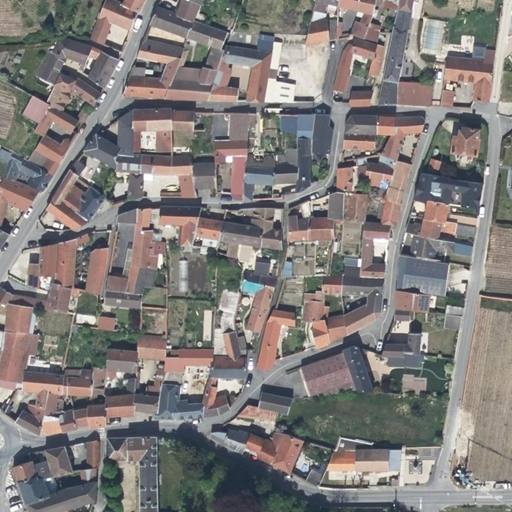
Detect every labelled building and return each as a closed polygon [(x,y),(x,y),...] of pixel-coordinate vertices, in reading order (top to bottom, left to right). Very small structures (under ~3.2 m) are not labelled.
[(109,0),(106,0),(90,40),(105,46),(106,43),(103,41),(111,23),(131,32),(138,13),(123,7),(124,5),(109,0)] [(138,13),(144,0),(126,0),(124,5),(123,7),(138,13)] [(193,21),(199,24),(201,18),(196,15),(202,0),(187,0),(188,0),(182,18),(193,21)] [(340,0),(339,7),(365,13),(362,23),(361,26),(367,27),(373,0),(340,0)] [(414,0),(400,0),(399,9),(393,36),(384,82),(400,84),(414,0)] [(315,1),(310,24),(320,22),(324,3),(315,1)] [(187,38),(193,21),(182,18),(157,9),(150,25),(187,38)] [(439,26),(438,34),(445,35),(447,22),(427,19),(425,31),(428,32),(429,25),(439,26)] [(174,75),(164,99),(206,101),(225,49),(222,48),(227,33),(199,24),(193,21),(187,38),(212,46),(206,67),(202,69),(199,78),(198,81),(184,80),(177,80),(177,75),(174,75)] [(305,45),(328,42),(329,21),(320,22),(310,24),(305,45)] [(357,22),(353,35),(364,38),(367,27),(361,26),(362,23),(357,22)] [(428,32),(438,34),(439,26),(429,25),(428,32)] [(231,32),(226,46),(273,53),(274,44),(275,38),(231,32)] [(180,59),(183,51),(185,46),(181,45),(179,49),(148,41),(148,38),(145,37),(140,51),(160,55),(170,57),(180,59)] [(332,93),(343,95),(345,86),(347,76),(352,53),(374,60),(378,45),(355,38),(352,46),(349,45),(345,49),(343,53),(340,62),(332,93)] [(68,40),(59,40),(53,52),(50,50),(38,75),(53,82),(65,57),(82,63),(86,65),(87,62),(89,56),(92,48),(68,40)] [(443,46),(437,45),(436,51),(425,49),(426,43),(423,43),(422,53),(442,56),(443,46)] [(121,54),(124,48),(114,44),(112,50),(121,54)] [(277,83),(277,82),(282,45),(274,44),(273,53),(273,54),(269,81),(265,103),(274,103),(293,104),(294,91),(294,85),(277,83)] [(369,75),(378,76),(382,60),(384,47),(378,45),(374,60),(370,72),(369,75)] [(225,49),(206,101),(227,102),(227,86),(233,71),(231,68),(228,68),(229,63),(253,67),(247,102),(265,103),(269,81),(273,54),(226,46),(225,49)] [(118,60),(92,48),(89,56),(95,59),(95,60),(97,62),(95,66),(92,73),(89,78),(105,89),(118,60)] [(488,103),(494,62),(496,51),(486,50),(485,61),(447,57),(443,81),(476,84),(473,102),(488,103)] [(140,51),(138,57),(158,62),(159,62),(160,55),(140,51)] [(180,59),(177,67),(181,68),(187,51),(183,51),(180,59)] [(157,65),(166,67),(170,57),(160,55),(159,62),(158,62),(157,65)] [(95,59),(89,56),(87,62),(95,66),(97,62),(95,60),(95,59)] [(123,96),(164,99),(174,75),(177,67),(180,59),(170,57),(166,67),(161,79),(130,76),(123,96)] [(84,68),(83,71),(83,73),(89,78),(92,73),(84,68)] [(352,93),(349,104),(351,107),(368,107),(371,104),(378,76),(369,75),(370,72),(366,71),(361,92),(352,93)] [(60,73),(47,104),(49,105),(58,110),(59,106),(68,89),(94,106),(101,95),(78,79),(77,81),(68,77),(60,73)] [(347,76),(345,86),(352,87),(354,77),(347,76)] [(400,84),(384,82),(378,106),(399,105),(430,108),(432,87),(417,85),(400,84)] [(227,86),(227,102),(238,102),(240,89),(227,86)] [(453,94),(441,92),(439,108),(451,109),(453,94)] [(334,104),(342,104),(343,95),(332,93),(331,100),(334,104)] [(47,104),(33,96),(23,114),(38,123),(40,124),(49,105),(47,104)] [(72,133),(78,121),(70,117),(64,113),(58,110),(49,105),(40,124),(38,123),(33,132),(42,137),(43,136),(52,122),(72,133)] [(88,116),(90,113),(85,110),(84,112),(75,107),(70,117),(78,121),(84,124),(88,116)] [(133,130),(133,110),(119,120),(118,147),(106,140),(97,135),(84,152),(117,168),(117,153),(133,154),(133,151),(133,142),(133,130)] [(172,110),(133,110),(133,130),(140,130),(162,130),(172,130),(194,131),(194,130),(195,113),(172,112),(172,110)] [(249,114),(230,114),(229,141),(248,141),(248,127),(249,114)] [(315,115),(315,117),(313,141),(331,143),(333,130),(328,126),(329,116),(315,115)] [(298,133),(299,116),(284,116),(283,133),(298,133)] [(315,117),(299,116),(298,133),(298,139),(313,141),(315,117)] [(394,135),(395,119),(352,117),(346,125),(345,132),(380,134),(392,135),(394,135)] [(409,119),(395,119),(394,135),(404,135),(421,135),(425,122),(422,118),(409,119)] [(479,130),(463,128),(462,131),(459,130),(458,137),(453,136),(450,153),(477,156),(479,140),(478,140),(479,130)] [(172,130),(162,130),(162,140),(168,140),(168,134),(172,134),(172,130)] [(108,136),(100,132),(97,135),(106,140),(108,136)] [(380,134),(345,132),(343,149),(375,151),(375,141),(380,141),(380,134)] [(168,140),(162,140),(162,144),(162,151),(172,151),(172,134),(168,134),(168,140)] [(404,135),(394,135),(392,135),(381,156),(386,158),(396,162),(404,135)] [(53,142),(43,136),(42,137),(35,150),(34,149),(28,159),(38,165),(44,155),(49,158),(41,170),(53,176),(73,143),(68,139),(68,140),(63,147),(57,144),(53,142)] [(313,141),(298,139),(298,149),(296,184),(296,194),(310,187),(311,157),(313,156),(313,153),(329,156),(331,143),(313,141)] [(248,141),(229,141),(215,141),(214,163),(216,163),(225,163),(225,157),(231,157),(230,163),(229,181),(245,183),(246,166),(247,157),(248,141)] [(192,162),(191,150),(183,149),(183,157),(171,157),(141,155),(140,173),(143,174),(150,174),(173,176),(180,175),(192,174),(192,162)] [(296,184),(298,149),(287,149),(287,155),(286,166),(276,166),(274,166),(272,185),(296,184)] [(274,166),(274,157),(263,157),(263,151),(255,151),(255,157),(247,157),(246,166),(274,166)] [(141,155),(133,154),(117,153),(117,168),(116,171),(130,172),(140,173),(141,155)] [(43,192),(53,176),(41,170),(35,166),(11,155),(6,165),(3,176),(14,181),(18,173),(19,171),(24,174),(30,177),(34,178),(29,186),(40,191),(43,192)] [(287,155),(282,155),(276,155),(276,157),(276,166),(286,166),(287,155)] [(396,163),(396,162),(386,158),(384,166),(367,164),(367,166),(366,178),(366,179),(390,183),(396,163)] [(440,161),(431,158),(429,169),(438,171),(440,161)] [(365,159),(356,161),(356,168),(358,167),(366,166),(365,159)] [(78,160),(70,170),(79,176),(86,166),(78,160)] [(216,163),(214,163),(192,162),(192,174),(194,185),(204,185),(204,188),(216,187),(216,163)] [(410,174),(408,174),(396,173),(399,164),(396,163),(390,183),(384,200),(396,204),(400,207),(410,174)] [(408,174),(411,166),(396,163),(399,164),(396,173),(408,174)] [(274,166),(246,166),(245,183),(243,201),(251,201),(253,184),(272,185),(274,166)] [(366,178),(367,166),(366,166),(358,167),(358,178),(366,178)] [(338,171),(337,191),(351,192),(352,168),(338,171)] [(105,199),(106,198),(103,195),(90,187),(87,192),(81,200),(69,191),(74,183),(78,178),(79,176),(70,170),(46,209),(74,230),(87,223),(105,199)] [(129,180),(143,181),(143,174),(140,173),(130,172),(129,180)] [(480,196),(482,185),(451,179),(451,177),(421,173),(420,175),(424,176),(422,186),(418,186),(413,201),(427,203),(427,200),(449,204),(449,205),(474,209),(476,196),(480,196)] [(181,186),(194,185),(192,174),(180,175),(181,186)] [(26,210),(40,191),(29,186),(25,185),(24,186),(14,181),(3,176),(0,185),(0,222),(7,202),(26,210)] [(25,185),(29,186),(34,178),(30,177),(25,185)] [(87,192),(90,187),(78,178),(74,183),(87,192)] [(128,200),(142,198),(143,181),(129,180),(128,200)] [(230,201),(243,201),(245,183),(229,181),(227,199),(230,201)] [(183,198),(195,198),(194,185),(181,186),(183,198)] [(105,199),(113,206),(115,191),(109,190),(109,191),(106,198),(105,199)] [(335,220),(344,220),(345,194),(337,193),(332,194),(333,219),(310,220),(309,240),(335,238),(335,220)] [(364,222),(365,218),(366,195),(356,193),(355,195),(345,194),(344,220),(364,222)] [(381,204),(381,199),(369,196),(370,201),(381,204)] [(396,228),(400,207),(396,204),(384,200),(381,199),(381,204),(385,205),(381,225),(391,227),(396,228)] [(475,228),(477,219),(447,213),(449,205),(449,204),(427,200),(427,203),(424,219),(446,223),(447,223),(475,228)] [(301,220),(310,220),(310,213),(307,202),(298,205),(301,220)] [(160,207),(159,224),(185,226),(183,240),(176,239),(175,246),(193,248),(198,219),(200,209),(160,207)] [(118,217),(117,223),(137,224),(138,212),(138,209),(121,214),(118,217)] [(253,209),(252,221),(264,222),(266,209),(253,209)] [(264,222),(264,229),(262,248),(283,251),(283,225),(280,225),(279,231),(273,231),(275,209),(266,209),(264,222)] [(138,212),(137,224),(136,229),(149,230),(150,210),(138,212)] [(198,219),(193,248),(201,249),(203,239),(219,241),(223,223),(198,219)] [(474,238),(475,228),(447,223),(446,223),(424,219),(422,227),(420,235),(420,237),(438,241),(438,239),(440,231),(442,231),(462,236),(474,238)] [(288,222),(287,241),(309,240),(310,220),(301,220),(288,222)] [(252,221),(252,227),(264,229),(264,222),(252,221)] [(223,223),(219,241),(230,243),(227,256),(237,259),(240,244),(262,248),(264,229),(252,227),(223,223)] [(388,240),(391,227),(381,225),(373,224),(364,223),(361,268),(360,278),(384,279),(387,259),(382,258),(381,265),(372,263),(374,238),(380,238),(388,240)] [(0,229),(10,235),(12,232),(0,224),(0,229)] [(420,235),(422,227),(408,224),(406,232),(416,234),(420,235)] [(0,250),(10,235),(0,229),(0,250)] [(109,275),(106,290),(143,293),(143,289),(144,287),(152,288),(157,269),(149,268),(151,252),(159,254),(166,255),(166,244),(163,244),(152,243),(154,233),(154,231),(149,230),(136,229),(133,248),(131,263),(129,278),(122,277),(109,275)] [(160,233),(154,233),(152,243),(163,244),(163,241),(159,241),(160,233)] [(90,240),(88,234),(76,239),(58,243),(55,283),(54,285),(72,288),(73,288),(74,279),(75,275),(77,245),(86,242),(90,240)] [(444,251),(472,257),(473,248),(443,241),(438,239),(438,241),(420,237),(420,235),(416,234),(411,257),(442,262),(444,251)] [(473,246),(474,238),(462,236),(461,244),(473,246)] [(55,283),(58,243),(41,247),(40,264),(29,264),(27,286),(38,289),(42,281),(55,283)] [(87,291),(101,294),(109,247),(97,248),(93,251),(87,291)] [(127,248),(122,277),(129,278),(131,263),(133,248),(127,248)] [(149,268),(157,269),(159,254),(151,252),(149,268)] [(400,255),(397,272),(396,292),(420,293),(430,295),(445,297),(447,282),(449,265),(442,264),(442,262),(411,257),(400,255)] [(186,291),(187,260),(179,260),(179,291),(186,291)] [(381,313),(384,279),(360,278),(361,268),(344,267),(343,277),(341,295),(368,296),(367,304),(367,308),(364,309),(363,307),(355,312),(356,314),(345,320),(347,336),(376,321),(381,313)] [(268,307),(277,279),(245,273),(242,292),(259,295),(247,330),(255,333),(254,337),(256,338),(254,343),(257,345),(270,308),(268,307)] [(341,295),(343,277),(323,277),(323,293),(317,293),(317,303),(324,303),(325,295),(341,295)] [(48,303),(47,309),(66,312),(72,288),(54,285),(55,283),(42,281),(38,289),(50,293),(48,303)] [(106,290),(105,303),(141,307),(143,293),(106,290)] [(0,291),(0,303),(7,306),(9,302),(12,297),(0,291)] [(224,291),(221,308),(227,309),(225,320),(224,320),(223,326),(231,327),(237,293),(224,291)] [(428,312),(430,295),(420,293),(396,292),(395,310),(411,311),(414,311),(428,312)] [(9,302),(47,309),(48,303),(12,297),(9,302)] [(311,322),(320,321),(321,317),(324,303),(317,303),(305,302),(303,322),(303,323),(311,322)] [(34,308),(10,303),(6,329),(29,334),(34,308)] [(344,316),(345,320),(356,314),(355,312),(363,307),(364,309),(367,308),(367,304),(344,316)] [(462,318),(464,309),(448,306),(447,315),(462,318)] [(266,331),(263,346),(258,369),(268,370),(274,365),(276,349),(282,325),(295,327),(295,321),(295,314),(273,310),(269,322),(266,331)] [(411,311),(395,310),(395,316),(394,320),(396,319),(410,321),(411,311)] [(460,330),(462,318),(447,315),(445,328),(460,330)] [(329,343),(347,336),(345,320),(344,316),(328,319),(328,317),(321,317),(320,321),(325,320),(329,343)] [(115,321),(99,318),(98,328),(114,330),(115,321)] [(328,343),(329,343),(325,320),(320,321),(321,327),(313,329),(310,329),(313,342),(316,349),(328,345),(328,343)] [(393,333),(409,333),(409,321),(393,321),(393,333)] [(0,358),(0,385),(22,390),(26,372),(28,360),(29,356),(35,357),(38,336),(4,332),(1,351),(0,358)] [(245,379),(247,354),(239,354),(239,350),(236,333),(222,335),(224,350),(226,357),(213,357),(211,357),(211,365),(210,378),(216,378),(245,379)] [(407,354),(420,355),(421,335),(410,335),(409,345),(385,345),(381,357),(405,357),(405,356),(407,354)] [(167,339),(139,336),(139,353),(138,358),(165,361),(166,357),(167,339)] [(226,357),(224,350),(219,349),(220,340),(214,339),(214,350),(213,357),(226,357)] [(355,390),(373,392),(360,353),(366,354),(367,351),(355,347),(353,347),(342,351),(343,354),(352,382),(355,390)] [(139,353),(108,349),(106,368),(106,369),(137,373),(138,358),(139,353)] [(179,357),(166,357),(165,361),(165,365),(165,371),(184,371),(185,365),(211,365),(211,357),(213,357),(214,350),(179,349),(179,357)] [(310,396),(352,382),(343,354),(300,369),(310,396)] [(419,366),(420,355),(407,354),(405,356),(404,364),(419,366)] [(26,372),(49,374),(51,363),(28,360),(26,372)] [(164,373),(165,371),(165,365),(159,364),(157,378),(163,379),(164,373)] [(93,376),(90,392),(103,392),(106,369),(106,368),(93,365),(92,369),(91,376),(93,376)] [(92,369),(81,370),(80,377),(75,377),(67,378),(67,394),(90,392),(93,376),(91,376),(92,369)] [(63,376),(62,394),(67,394),(67,378),(75,377),(74,370),(62,371),(62,376),(63,376)] [(40,436),(41,436),(44,417),(48,393),(62,394),(63,376),(62,376),(49,374),(26,372),(22,390),(40,392),(37,407),(39,408),(36,413),(34,417),(23,411),(15,423),(33,434),(40,436)] [(163,379),(162,384),(181,387),(183,376),(164,373),(163,379)] [(402,374),(402,388),(426,387),(425,378),(415,379),(415,374),(402,374)] [(135,411),(157,413),(162,384),(163,379),(157,378),(155,387),(152,387),(150,387),(147,389),(146,396),(136,395),(135,411)] [(213,388),(216,378),(210,378),(208,386),(213,388)] [(134,380),(137,380),(137,379),(128,380),(127,396),(132,395),(132,388),(134,388),(134,380)] [(134,416),(135,411),(136,395),(137,380),(134,380),(134,388),(132,388),(132,395),(127,396),(117,396),(117,394),(114,394),(114,397),(106,397),(106,400),(106,405),(107,417),(134,416)] [(173,420),(203,417),(203,403),(178,405),(181,387),(162,384),(157,413),(155,420),(173,420)] [(218,415),(230,408),(226,398),(213,402),(216,389),(213,388),(208,386),(204,400),(203,403),(203,417),(218,415)] [(107,426),(107,417),(106,405),(93,405),(94,400),(106,400),(106,397),(103,392),(90,392),(89,401),(88,408),(89,419),(89,424),(92,428),(107,426)] [(78,429),(77,426),(74,411),(74,409),(65,411),(66,414),(60,416),(62,394),(48,393),(44,417),(60,418),(64,433),(78,429)] [(287,413),(293,401),(263,394),(255,407),(262,409),(277,412),(287,413)] [(3,414),(9,418),(15,408),(8,405),(3,414)] [(248,405),(237,416),(260,420),(262,409),(255,407),(248,405)] [(25,407),(23,411),(34,417),(36,413),(25,407)] [(77,426),(89,424),(89,419),(88,408),(74,411),(77,426)] [(275,423),(277,412),(262,409),(260,420),(275,423)] [(41,436),(64,433),(60,418),(44,417),(41,436)] [(243,455),(244,450),(249,434),(239,431),(238,433),(228,430),(226,433),(222,433),(211,434),(211,438),(243,455)] [(279,446),(283,435),(275,433),(273,439),(270,438),(268,442),(279,446)] [(244,450),(271,464),(279,446),(268,442),(249,434),(244,450)] [(303,449),(306,442),(283,435),(279,446),(271,464),(289,473),(300,448),(303,449)] [(157,511),(157,437),(107,438),(106,461),(139,461),(139,511),(157,511)] [(97,441),(90,442),(91,470),(97,469),(99,468),(100,444),(97,441)] [(73,473),(66,447),(47,450),(48,455),(50,462),(51,467),(54,476),(69,474),(73,473)] [(401,451),(334,450),(326,470),(399,471),(401,451)] [(33,461),(13,468),(19,483),(38,476),(38,479),(52,477),(54,476),(51,467),(36,470),(34,465),(33,461)] [(97,469),(91,470),(82,471),(85,485),(95,482),(97,469)] [(318,488),(323,476),(313,470),(307,483),(318,488)] [(73,486),(69,474),(54,476),(52,477),(54,485),(48,487),(50,496),(73,489),(73,486)] [(38,476),(19,483),(26,503),(27,505),(50,496),(48,487),(54,485),(52,477),(38,479),(38,476)] [(77,485),(73,486),(73,489),(50,496),(27,505),(30,511),(61,511),(70,509),(75,508),(74,511),(90,511),(95,501),(97,481),(95,482),(85,485),(78,487),(77,485)]
